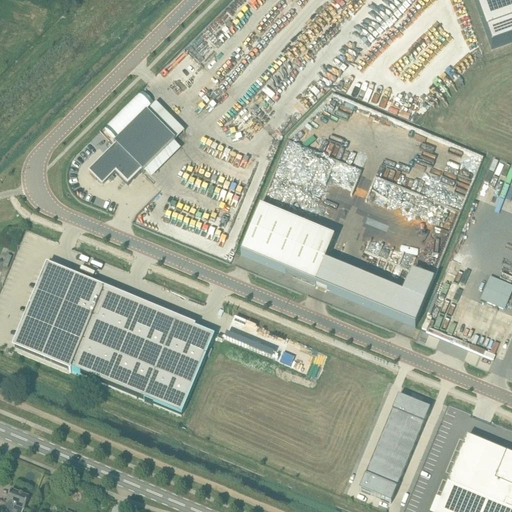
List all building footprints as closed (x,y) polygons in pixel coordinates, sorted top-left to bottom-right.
[(511,0),(472,0),(491,52),(511,44),(511,0)] [(285,68),(263,90),(294,122),(317,99),(285,68)] [(116,147),(89,174),(96,180),(97,180),(99,182),(99,183),(100,183),(101,183),(101,184),(102,184),(103,184),(104,183),(105,183),(105,182),(108,180),(111,182),(114,179),(112,177),(116,173),(128,186),(141,173),(143,174),(144,173),(174,143),(176,142),(147,113),(114,145),(116,147)] [(351,200),(360,170),(314,157),(307,179),(331,186),(329,194),(351,200)] [(362,172),(366,161),(359,159),(355,170),(362,172)] [(241,256),(316,287),(325,263),(335,240),(260,209),(241,256)] [(368,241),(363,254),(397,266),(401,253),(368,241)] [(325,263),(316,287),(416,329),(436,283),(434,282),(413,274),(404,297),(325,263)] [(214,338),(48,269),(15,348),(181,417),(214,338)] [(511,287),(490,278),(486,289),(491,292),(486,303),(504,311),(511,293),(511,287)] [(263,339),(230,419),(344,465),(376,385),(263,339)] [(492,343),(489,353),(494,355),(498,345),(492,343)] [(398,397),(359,492),(391,505),(430,411),(398,397)] [(511,457),(467,439),(436,511),(509,511),(506,511),(511,495),(511,457)] [(24,511),(26,507),(30,498),(12,491),(6,504),(7,504),(3,511),(12,511),(14,507),(24,511)]
